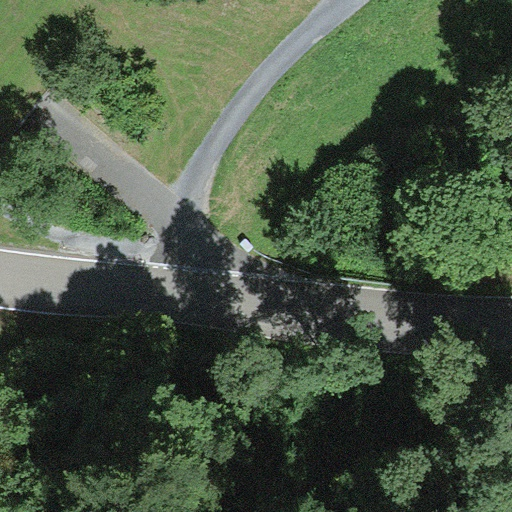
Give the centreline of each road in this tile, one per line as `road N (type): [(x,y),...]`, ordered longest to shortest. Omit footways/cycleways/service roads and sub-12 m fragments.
road 1 (unclassified): [(0,277),(511,322)]
road 2 (track): [(178,222),(206,157),(241,106),(351,0)]
